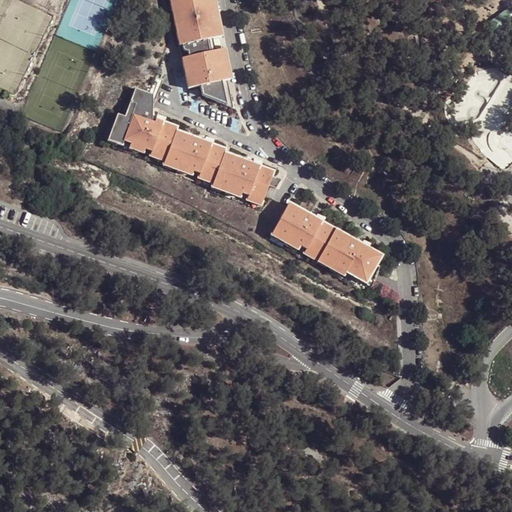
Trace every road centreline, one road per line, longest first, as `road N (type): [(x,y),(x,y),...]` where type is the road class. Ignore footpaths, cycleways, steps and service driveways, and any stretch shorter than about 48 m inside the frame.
road 1 (residential): [(224,0),(247,110),(266,143),(379,229),(401,257),(409,371),(389,411)]
road 2 (residential): [(207,511),(141,446),(0,351)]
road 3 (track): [(449,371),(451,328),(476,286),(482,257),(456,212),(417,199)]
road 4 (residential): [(0,226),(178,287)]
road 5 (residential): [(0,298),(167,335)]
road 6 (residential): [(199,337),(281,363),(318,363)]
